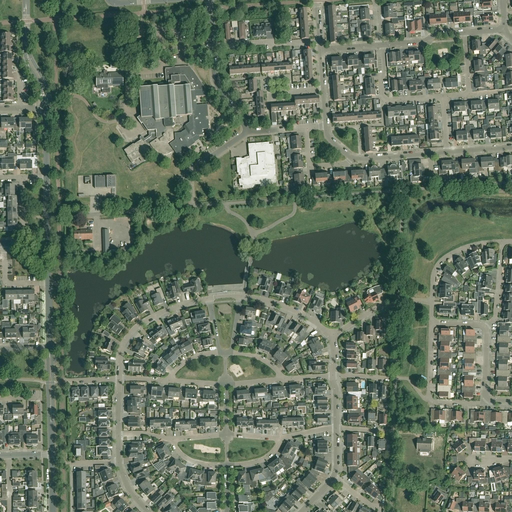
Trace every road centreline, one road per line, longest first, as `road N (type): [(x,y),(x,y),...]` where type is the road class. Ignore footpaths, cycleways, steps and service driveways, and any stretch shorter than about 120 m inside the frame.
road 1 (unclassified): [(127,111),(127,73),(161,69),(161,50),(211,46)]
road 2 (residential): [(488,400),(429,399),(432,322)]
road 3 (residential): [(119,378),(132,331),(210,298)]
road 4 (residential): [(432,322),(438,263),(503,241)]
